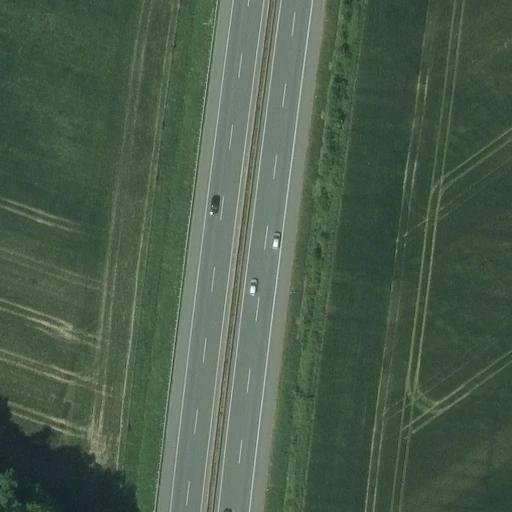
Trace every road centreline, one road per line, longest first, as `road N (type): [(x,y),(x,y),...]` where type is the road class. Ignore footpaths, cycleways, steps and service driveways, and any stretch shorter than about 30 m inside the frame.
road 1 (motorway): [(248,0),(186,511)]
road 2 (motorway): [(236,511),(297,0)]
